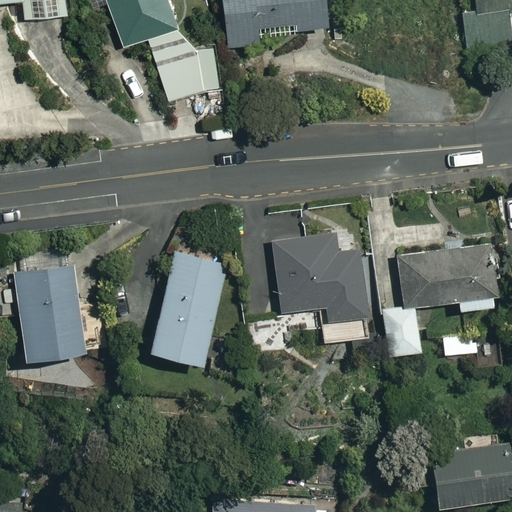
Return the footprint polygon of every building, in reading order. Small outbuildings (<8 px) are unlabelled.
[(19,0),(22,15),(64,9),(62,0),(19,0)] [(172,22),(163,0),(104,0),(119,41),(172,22)] [(319,19),(316,0),(218,0),(225,44),(264,38),(262,28),(319,19)] [(511,9),(511,0),(469,0),(470,7),(461,8),(467,54),(511,48),(505,11),(511,9)] [(211,42),(193,45),(200,85),(218,82),(211,42)] [(330,245),(328,227),(267,233),(275,304),(316,300),(318,312),(359,307),(353,243),(330,245)] [(224,256),(170,241),(152,306),(147,305),(138,338),(197,354),(224,256)] [(488,297),(484,241),(393,249),(397,297),(451,293),(451,300),(488,297)] [(20,267),(11,268),(18,349),(79,344),(71,259),(66,259),(64,245),(19,249),(20,267)] [(412,341),(408,300),(377,303),(380,344),(412,341)] [(475,349),(473,331),(440,334),(442,352),(475,349)] [(511,489),(507,439),(425,446),(430,496),(511,489)] [(311,511),(312,502),(207,495),(206,511),(311,511)] [(13,511),(15,497),(0,496),(0,511),(13,511)]
